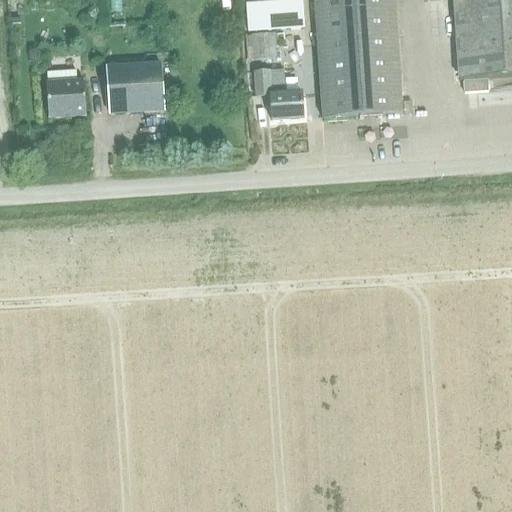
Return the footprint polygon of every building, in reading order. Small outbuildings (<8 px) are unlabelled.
[(394,0),(314,0),(322,120),(402,115),(394,0)] [(511,0),(453,0),(459,82),(511,78),(511,0)] [(303,1),(246,5),(248,34),(304,30),(303,1)] [(252,37),(254,62),(276,61),(274,35),(252,37)] [(160,65),(107,69),(110,117),(164,113),(160,65)] [(270,98),(272,123),(304,121),(302,95),(286,96),(284,72),(255,74),(257,99),(270,98)] [(84,82),(77,83),(76,73),(47,74),(48,84),(46,85),(49,120),(86,118),(84,82)]
